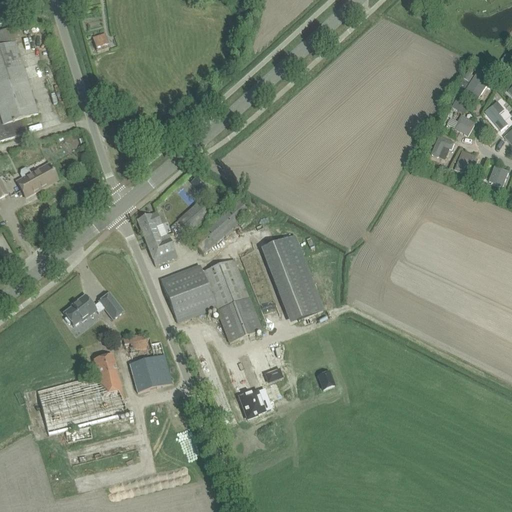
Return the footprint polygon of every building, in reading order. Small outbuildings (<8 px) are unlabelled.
[(0,143),(17,138),(26,135),(22,121),(38,116),(11,30),(0,33),(0,143)] [(97,53),(106,49),(109,49),(105,36),(93,40),(97,53)] [(501,64),(498,69),(507,75),(510,76),(511,73),(511,59),(506,56),(501,64)] [(486,88),(490,90),(492,87),(488,84),(491,81),(478,73),(466,92),(479,99),(486,88)] [(468,74),(464,80),(469,83),(473,77),(468,74)] [(458,104),(455,109),(461,113),(464,107),(458,104)] [(504,111),(497,104),(485,115),(501,133),(508,127),(499,116),(504,111)] [(476,125),(462,116),(454,130),(468,138),(476,125)] [(125,144),(132,142),(129,133),(122,135),(125,144)] [(432,156),(439,159),(443,148),(452,151),(455,145),(440,138),(432,156)] [(477,159),(463,153),(455,172),(463,175),(466,167),(472,170),(477,159)] [(439,173),(445,176),(449,168),(443,166),(439,173)] [(17,183),(26,199),(40,191),(40,190),(57,180),(49,167),(32,176),(29,171),(25,170),(21,172),(20,176),(22,180),(17,183)] [(489,183),(503,188),(509,174),(495,169),(489,183)] [(472,184),(477,186),(481,179),(475,176),(472,184)] [(204,255),(211,249),(237,225),(242,231),(251,223),(246,217),(249,214),(238,200),(191,242),(204,255)] [(189,234),(209,216),(198,203),(178,222),(189,234)] [(146,244),(160,239),(155,228),(161,225),(157,214),(137,222),(146,244)] [(160,239),(146,244),(155,267),(177,259),(168,236),(160,239)] [(295,238),(261,251),(290,325),(324,312),(295,238)] [(202,272),(163,287),(176,323),(186,320),(216,308),(218,313),(230,344),(261,332),(248,301),(234,263),(233,261),(203,273),(202,272)] [(123,313),(109,295),(99,303),(99,304),(93,308),(85,297),(71,307),(72,309),(63,315),(66,319),(64,320),(68,326),(70,324),(73,328),(81,322),(82,324),(96,312),(98,315),(104,311),(113,322),(123,313)] [(123,340),(125,350),(130,369),(131,369),(138,394),(162,388),(172,385),(160,344),(151,346),(147,333),(123,340)] [(98,379),(36,395),(47,438),(112,421),(113,425),(119,423),(118,419),(128,417),(112,357),(93,361),(98,379)] [(279,372),(266,377),(268,384),(282,379),(279,372)] [(329,374),(318,378),(323,392),(334,388),(329,374)] [(245,404),(241,405),(247,422),(257,418),(256,417),(272,411),(264,413),(260,402),(268,399),(265,391),(257,394),(251,396),(251,395),(243,398),(245,404)] [(68,445),(69,445),(93,440),(90,428),(65,434),(68,445)]
